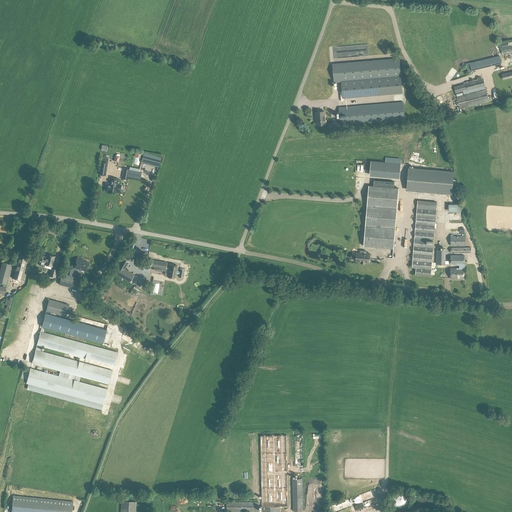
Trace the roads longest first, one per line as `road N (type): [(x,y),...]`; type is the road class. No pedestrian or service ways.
road 1 (unclassified): [(511,304),(355,283),(240,250)]
road 2 (unclassified): [(240,250),(333,0)]
road 3 (unclassified): [(240,250),(0,212)]
road 4 (track): [(502,66),(426,88),(389,8),(333,1)]
road 5 (unknown): [(29,363),(40,298),(51,292),(78,296),(114,327),(118,366)]
